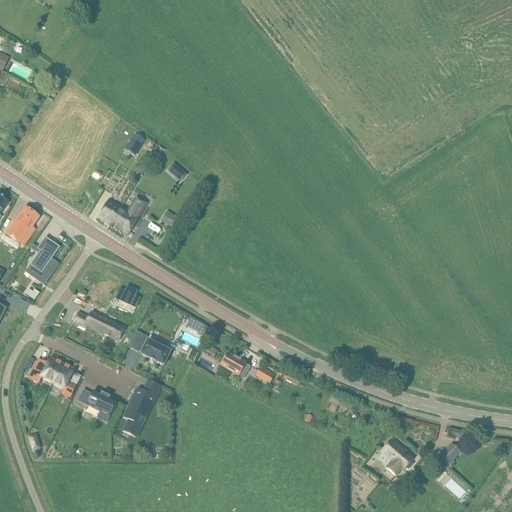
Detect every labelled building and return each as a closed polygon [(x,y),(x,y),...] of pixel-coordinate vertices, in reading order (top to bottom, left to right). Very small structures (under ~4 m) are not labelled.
[(19,44),(15,50),(26,57),(30,50),(19,44)] [(13,63),(0,55),(0,68),(7,73),(13,63)] [(134,135),(124,150),(134,155),(143,140),(134,135)] [(183,172),(177,179),(180,182),(187,175),(183,172)] [(128,211),(122,207),(110,226),(127,237),(146,207),(140,204),(142,201),(136,197),(128,211)] [(98,218),(110,226),(122,207),(110,200),(98,218)] [(32,228),(39,218),(25,208),(19,216),(6,235),(6,236),(20,246),(23,247),(35,230),(32,228)] [(167,212),(161,221),(175,230),(181,220),(167,212)] [(53,228),(60,234),(65,229),(57,222),(53,228)] [(40,251),(30,265),(41,273),(37,279),(45,285),(59,265),(51,260),(60,247),(46,237),(37,249),(40,251)] [(28,290),(25,295),(34,301),(39,294),(34,290),(33,292),(28,290)] [(142,304),(136,301),(139,296),(128,290),(125,296),(120,293),(115,304),(136,314),(142,304)] [(87,328),(117,343),(124,329),(91,313),(88,318),(78,313),(73,323),(86,330),(87,328)] [(198,329),(197,332),(207,337),(210,331),(201,326),(200,325),(198,329)] [(141,354),(140,355),(141,355),(149,359),(150,360),(154,361),(154,362),(155,362),(163,366),(164,367),(164,366),(164,365),(170,353),(171,352),(170,352),(162,348),(164,345),(158,341),(156,345),(148,341),(147,341),(147,342),(141,354)] [(206,344),(201,354),(205,356),(210,347),(206,344)] [(192,351),(188,359),(193,362),(197,354),(192,351)] [(227,353),(220,366),(243,379),(250,367),(227,353)] [(38,360),(29,379),(29,380),(37,384),(40,378),(52,384),(62,364),(50,358),(47,365),(38,360)] [(62,364),(52,384),(62,389),(60,394),(70,399),(79,380),(71,376),(74,370),(62,364)] [(260,369),(255,376),(269,384),(270,382),(274,377),(260,369)] [(128,421),(122,432),(135,438),(140,426),(136,425),(140,417),(144,419),(154,398),(155,399),(161,387),(158,385),(152,396),(137,389),(139,390),(129,411),(127,410),(123,418),(128,421)] [(83,391),(78,401),(109,417),(116,403),(109,399),(109,398),(102,394),(101,395),(94,392),(92,395),(83,391)] [(396,478),(402,471),(403,472),(405,469),(408,471),(413,465),(411,463),(414,459),(391,440),(385,447),(380,453),(391,462),(385,468),(396,478)] [(487,465),(467,446),(461,453),(452,445),(447,450),(439,458),(448,466),(454,459),(475,478),(487,465)] [(454,474),(444,484),(461,501),(471,490),(454,474)]
